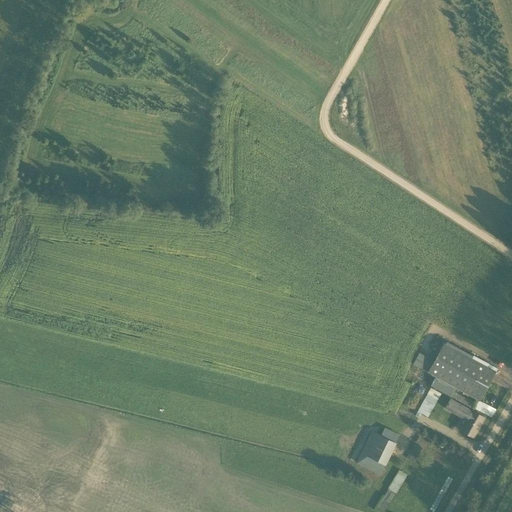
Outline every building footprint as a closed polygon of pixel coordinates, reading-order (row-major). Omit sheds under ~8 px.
[(437,338),(432,348),(436,350),(441,341),(437,338)] [(443,343),(427,371),(477,399),(493,371),(443,343)] [(427,417),(440,393),(430,388),(417,411),(427,417)] [(475,403),(453,390),(450,394),(473,407),(475,403)] [(484,418),(449,399),(444,408),(463,419),(457,429),(473,438),(484,418)] [(379,434),(372,431),(356,464),(380,475),(399,435),(383,427),(379,434)] [(418,458),(421,446),(412,443),(409,456),(418,458)] [(398,469),(387,488),(396,493),(407,474),(398,469)]
